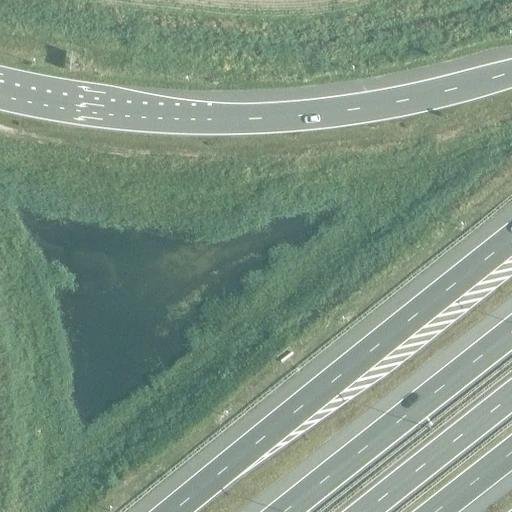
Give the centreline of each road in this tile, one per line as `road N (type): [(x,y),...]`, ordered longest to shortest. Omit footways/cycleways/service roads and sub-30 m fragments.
road 1 (motorway): [(511,76),(380,106),(236,119),(98,109),(0,91)]
road 2 (motorway): [(511,240),(171,511)]
road 3 (motorway): [(511,335),(288,511)]
road 4 (motorway): [(511,393),(364,511)]
